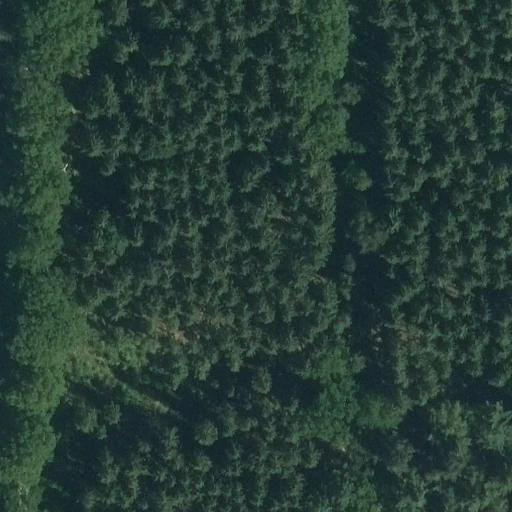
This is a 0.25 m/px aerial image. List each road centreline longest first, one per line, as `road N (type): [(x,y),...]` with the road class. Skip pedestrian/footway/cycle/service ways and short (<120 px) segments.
road 1 (track): [(20,0),(21,511)]
road 2 (track): [(386,511),(383,393),(511,383)]
